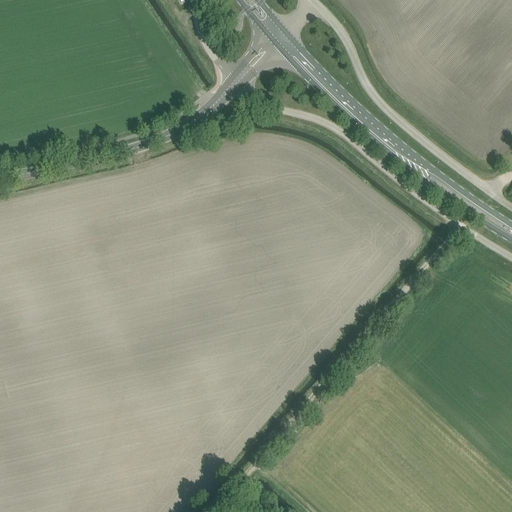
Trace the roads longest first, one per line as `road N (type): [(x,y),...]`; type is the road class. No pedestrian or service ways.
road 1 (track): [(218,511),(459,226)]
road 2 (unclassified): [(237,81),(265,104),(329,124),(511,258)]
road 3 (primary): [(506,230),(354,107),(284,33)]
road 4 (primary): [(279,46),(400,162),(506,230)]
road 5 (unclassified): [(511,205),(384,107),(349,42),(313,2)]
road 6 (tertiary): [(0,178),(153,143),(195,123),(237,81)]
